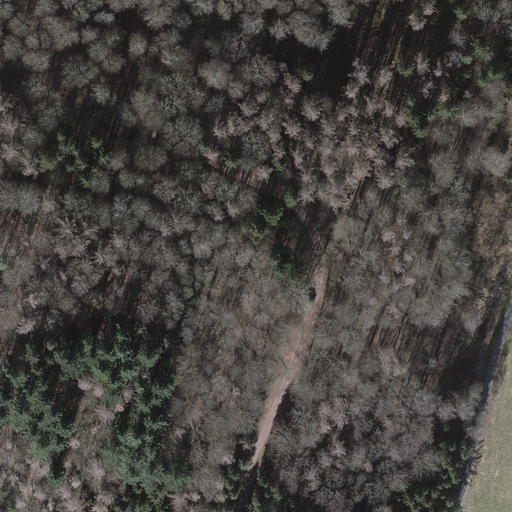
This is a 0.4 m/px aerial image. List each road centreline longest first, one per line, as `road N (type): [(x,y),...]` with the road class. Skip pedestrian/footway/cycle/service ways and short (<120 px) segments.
road 1 (track): [(0,62),(33,65),(233,164),(289,196),(315,227),(322,284),(236,511)]
road 2 (track): [(456,511),(511,303)]
